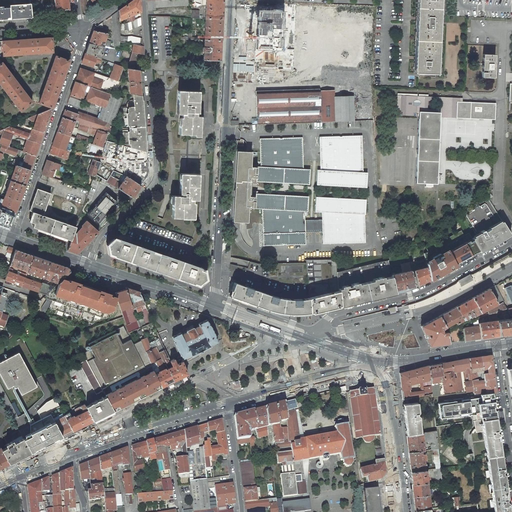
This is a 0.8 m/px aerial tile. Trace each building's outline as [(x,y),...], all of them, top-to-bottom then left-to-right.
[(11,19),(32,17),(31,4),(30,0),(22,0),(23,4),(10,5),(10,7),(11,19)] [(54,0),(56,11),(69,9),(68,0),(54,0)] [(141,17),(139,0),(132,0),(118,11),(118,20),(127,17),(129,22),(135,20),(135,19),(141,17)] [(155,7),(188,5),(187,0),(160,0),(147,1),(148,10),(156,10),(155,7)] [(222,19),(223,0),(205,0),(206,5),(205,18),(222,19)] [(416,0),(413,73),(415,73),(436,73),(437,74),(439,0),(416,0)] [(0,8),(0,19),(11,19),(10,7),(3,8),(0,8)] [(280,50),(281,9),(257,9),(256,49),(280,50)] [(118,20),(118,11),(111,15),(114,48),(118,49),(120,42),(120,36),(119,30),(119,24),(118,20)] [(128,30),(141,24),(141,17),(135,20),(129,22),(127,24),(119,24),(119,30),(128,29),(128,30)] [(204,40),(222,40),(222,19),(205,18),(204,40)] [(103,29),(102,22),(95,27),(93,30),(89,43),(104,46),(108,47),(109,41),(105,40),(108,34),(108,31),(102,30),(103,29)] [(133,45),(143,46),(143,38),(131,37),(125,37),(120,36),(120,42),(133,45)] [(53,38),(2,41),(3,55),(52,52),(52,43),(53,43),(53,38)] [(218,61),(221,61),(222,40),(204,40),(204,47),(203,47),(203,51),(204,52),(203,60),(218,61)] [(104,46),(89,43),(86,49),(89,50),(87,54),(100,58),(104,46)] [(142,54),(144,55),(143,46),(133,45),(132,52),(142,54)] [(137,57),(141,57),(142,54),(132,52),(131,52),(126,68),(127,68),(133,69),(137,57)] [(95,61),(99,62),(100,58),(87,54),(85,53),(81,62),(93,66),(95,61)] [(482,77),(494,78),(495,54),(483,54),(482,77)] [(69,61),(55,56),(39,103),(52,108),(69,61)] [(233,60),(233,71),(242,72),(254,72),(255,61),(233,60)] [(0,84),(20,111),(32,102),(2,63),(0,63),(0,84)] [(110,78),(118,81),(123,67),(115,64),(110,78)] [(95,73),(80,68),(75,81),(87,86),(91,87),(99,90),(102,82),(93,78),(95,73)] [(133,94),(141,96),(139,71),(139,70),(133,69),(127,68),(129,94),(133,94)] [(233,71),(232,93),(232,98),(239,100),(241,99),(242,72),(233,71)] [(364,82),(373,82),(373,77),(365,76),(282,73),(282,85),(289,85),(289,83),(364,86),(364,82)] [(80,97),(82,98),(87,86),(75,81),(71,95),(79,98),(80,97)] [(85,117),(65,110),(62,117),(75,121),(78,123),(98,129),(107,133),(110,133),(123,98),(99,90),(91,87),(86,101),(103,107),(98,119),(86,115),(85,117)] [(321,122),(354,121),(354,96),(335,96),(335,90),(320,91),(320,89),(256,91),(257,124),(321,122)] [(199,91),(178,90),(177,105),(179,105),(179,114),(182,114),(182,117),(180,117),(179,134),(194,135),(194,136),(200,137),(200,125),(201,116),(197,116),(197,113),(198,113),(199,91)] [(142,100),(142,96),(141,96),(133,94),(133,100),(131,101),(129,102),(127,104),(127,105),(126,107),(121,108),(123,145),(129,147),(139,150),(146,152),(146,147),(142,100)] [(354,96),(354,121),(373,120),(372,100),(373,95),(354,95),(354,96)] [(83,102),(70,97),(68,103),(80,108),(83,102)] [(456,118),(495,119),(495,103),(457,102),(456,118)] [(40,144),(52,108),(39,114),(29,118),(35,124),(33,129),(32,132),(29,131),(28,132),(25,131),(24,132),(8,127),(5,128),(4,128),(4,129),(3,131),(12,134),(27,139),(40,144)] [(416,183),(437,184),(440,113),(419,112),(416,183)] [(57,131),(70,136),(75,121),(62,117),(57,131)] [(97,133),(98,129),(78,123),(76,128),(94,135),(95,132),(97,133)] [(8,146),(12,134),(3,131),(4,129),(1,130),(0,130),(0,133),(2,134),(0,140),(0,143),(2,144),(8,146)] [(92,144),(104,148),(106,145),(103,144),(107,133),(98,129),(97,133),(92,144)] [(52,146),(65,150),(70,136),(57,131),(52,146)] [(320,170),(317,170),(317,184),(317,185),(340,186),(341,184),(346,184),(345,186),(346,186),(366,187),(367,172),(363,172),(362,135),(342,136),(342,137),(339,137),(339,136),(319,137),(320,161),(320,170)] [(257,166),(257,167),(256,181),(283,183),(283,181),(288,181),(288,183),(289,183),(309,184),(310,169),(303,169),(303,162),(302,137),(282,138),(280,139),(280,138),(260,139),(261,167),(257,166)] [(35,155),(40,144),(27,139),(23,151),(27,153),(35,155)] [(102,155),(124,163),(126,156),(129,147),(123,145),(107,141),(106,145),(104,148),(102,155)] [(0,149),(0,150),(15,155),(17,149),(8,146),(2,144),(0,149)] [(69,152),(67,151),(65,150),(52,146),(49,152),(66,159),(69,152)] [(129,147),(126,156),(136,159),(139,150),(129,147)] [(146,152),(139,150),(136,159),(136,160),(147,164),(149,153),(146,152)] [(234,193),(233,221),(247,222),(248,207),(255,208),(255,193),(251,192),(251,196),(249,196),(250,178),(252,178),(252,182),(256,182),(256,181),(257,167),(251,167),(251,152),(236,151),(235,176),(234,193)] [(15,165),(30,170),(35,155),(27,153),(23,163),(14,159),(12,164),(15,165)] [(99,162),(95,174),(106,181),(111,170),(127,176),(141,185),(149,173),(124,163),(102,155),(99,162)] [(87,174),(94,177),(95,174),(99,162),(93,159),(87,174)] [(57,169),(58,169),(60,164),(47,160),(42,174),(47,176),(51,177),(54,168),(57,169)] [(25,185),(30,170),(15,165),(12,164),(10,168),(14,170),(10,180),(25,185)] [(127,176),(111,170),(106,181),(106,182),(118,189),(133,198),(141,185),(127,176)] [(198,200),(199,174),(182,173),(182,182),(180,182),(179,194),(181,194),(181,196),(173,195),(173,203),(172,215),(177,216),(177,217),(182,218),(182,216),(194,216),(195,203),(193,203),(193,200),(198,200)] [(19,201),(25,185),(10,180),(9,184),(5,182),(4,186),(3,188),(7,189),(5,196),(11,198),(19,201)] [(66,239),(71,240),(76,227),(43,215),(50,193),(37,189),(29,210),(32,211),(34,212),(30,222),(34,223),(33,227),(37,228),(49,233),(50,233),(66,239)] [(98,223),(102,219),(101,219),(105,214),(106,214),(117,201),(106,192),(88,214),(98,223)] [(286,245),(306,244),(305,211),(308,211),(308,196),(285,195),(284,195),(284,197),(279,197),(279,195),(278,195),(255,193),(255,208),(262,209),(263,246),(283,245),(283,244),(286,244),(286,245)] [(321,212),(322,212),(323,244),(343,243),(345,243),(365,242),(365,218),(364,214),(365,214),(366,199),(342,198),(342,200),(337,200),(337,198),(335,198),(316,197),(315,212),(321,212)] [(0,226),(9,230),(14,215),(19,201),(11,198),(8,206),(12,207),(9,213),(0,210),(0,226)] [(475,233),(476,235),(481,232),(481,233),(474,237),(472,239),(473,239),(480,252),(502,240),(511,235),(502,221),(501,222),(490,229),(489,227),(498,222),(486,205),(485,203),(480,207),(476,201),(464,212),(477,232),(475,233)] [(82,226),(79,230),(76,227),(71,240),(67,250),(77,254),(98,232),(86,221),(81,226),(82,226)] [(443,240),(446,246),(464,236),(461,230),(443,240)] [(205,269),(185,262),(115,238),(108,245),(110,253),(114,255),(114,256),(193,283),(194,282),(199,284),(207,278),(206,271),(205,272),(205,269)] [(455,263),(456,265),(480,252),(473,239),(466,243),(473,254),(455,263)] [(430,280),(456,265),(455,263),(450,255),(449,252),(446,246),(440,249),(437,243),(427,248),(429,253),(424,254),(430,280)] [(450,255),(455,263),(473,254),(466,243),(449,252),(450,255)] [(5,256),(12,258),(15,249),(9,247),(5,256)] [(9,265),(28,271),(33,255),(15,249),(12,258),(9,265)] [(28,271),(27,272),(44,277),(50,261),(33,255),(28,271)] [(306,260),(309,298),(310,313),(312,312),(339,306),(341,305),(339,291),(339,289),(337,272),(336,259),(323,260),(306,260)] [(392,275),(388,260),(337,272),(339,289),(339,291),(341,305),(395,292),(393,280),(392,275)] [(414,271),(417,285),(430,280),(426,260),(423,261),(423,263),(411,266),(412,271),(414,271)] [(44,277),(58,283),(62,279),(63,279),(70,272),(68,268),(50,261),(44,277)] [(414,286),(411,270),(409,262),(401,264),(403,272),(392,275),(393,280),(395,292),(414,286)] [(9,267),(4,280),(22,286),(25,278),(26,274),(21,272),(20,276),(11,272),(12,269),(9,267)] [(459,282),(461,286),(472,280),(471,277),(469,275),(458,281),(459,282)] [(22,286),(39,292),(42,283),(25,278),(22,286)] [(67,280),(63,279),(62,279),(58,283),(54,287),(46,295),(43,297),(52,300),(49,308),(93,323),(96,321),(98,316),(105,319),(110,317),(116,297),(113,296),(111,297),(109,296),(110,294),(100,290),(99,292),(80,285),(81,284),(70,280),(69,282),(67,281),(67,280)] [(54,287),(42,282),(42,283),(39,292),(46,295),(54,287)] [(234,282),(231,290),(233,291),(232,293),(231,296),(271,310),(279,312),(286,313),(293,313),(306,313),(310,313),(309,298),(301,299),(292,299),(278,297),(275,296),(270,295),(249,287),(250,284),(246,283),(246,286),(234,282)] [(494,285),(489,288),(494,298),(499,295),(494,285)] [(147,325),(153,323),(140,292),(125,287),(126,289),(134,313),(141,310),(144,318),(147,325)] [(472,297),(480,312),(497,303),(494,298),(489,288),(472,297)] [(126,289),(115,292),(123,317),(128,332),(137,329),(139,328),(137,321),(134,313),(126,289)] [(503,302),(499,295),(494,298),(497,303),(497,305),(502,303),(503,302)] [(480,312),(472,297),(456,307),(463,319),(463,320),(470,316),(470,317),(473,315),(473,316),(480,312)] [(488,313),(489,314),(496,311),(500,310),(498,306),(488,311),(488,313)] [(439,316),(446,326),(455,321),(456,323),(463,319),(456,307),(439,316)] [(497,317),(500,335),(511,333),(511,307),(506,308),(500,310),(496,311),(497,314),(502,313),(502,314),(509,312),(510,312),(510,316),(511,316),(511,317),(511,318),(509,319),(508,314),(504,314),(505,319),(500,320),(499,317),(497,317)] [(479,326),(481,338),(500,335),(497,317),(497,314),(496,311),(489,314),(488,314),(488,316),(489,321),(479,323),(479,326)] [(429,345),(450,342),(447,331),(442,332),(441,329),(446,326),(439,316),(423,324),(421,325),(421,326),(429,345)] [(141,328),(147,325),(144,318),(137,321),(139,328),(141,328)] [(209,324),(206,319),(198,324),(199,326),(194,328),(192,327),(187,330),(186,332),(182,335),(180,333),(172,337),(174,342),(180,354),(181,354),(183,359),(191,355),(191,356),(206,348),(210,346),(210,345),(217,342),(218,341),(215,336),(216,336),(209,324)] [(83,353),(113,411),(116,409),(130,402),(157,389),(156,386),(161,384),(155,373),(151,363),(146,352),(141,340),(133,344),(131,340),(127,333),(123,326),(88,344),(90,347),(91,349),(83,353)] [(465,341),(481,338),(479,326),(463,328),(465,341)] [(144,339),(141,340),(146,352),(152,349),(150,345),(149,343),(147,338),(144,339)] [(171,367),(163,350),(159,341),(150,345),(152,349),(146,352),(151,363),(155,373),(161,384),(162,386),(187,374),(182,361),(181,359),(175,362),(174,359),(170,361),(172,366),(171,367)] [(18,352),(0,361),(0,375),(7,389),(13,385),(14,387),(15,388),(17,387),(21,394),(37,386),(18,352)] [(491,355),(481,356),(483,370),(484,380),(486,392),(486,393),(493,392),(496,392),(491,355)] [(481,356),(469,358),(474,389),(479,388),(478,381),(478,379),(478,377),(476,375),(476,371),(483,370),(481,356)] [(465,382),(466,391),(474,390),(474,389),(469,358),(429,365),(432,393),(432,396),(440,395),(439,381),(440,380),(439,375),(441,375),(444,393),(462,390),(460,377),(459,368),(463,367),(464,378),(469,378),(469,381),(465,382)] [(96,394),(103,391),(86,360),(80,363),(96,393),(96,394)] [(432,393),(429,365),(399,373),(403,399),(417,396),(432,393)] [(484,380),(478,381),(479,388),(474,389),(474,390),(474,393),(486,392),(484,380)] [(373,436),(380,435),(373,388),(362,390),(349,391),(356,439),(362,438),(362,439),(363,441),(365,442),(366,442),(368,443),(370,442),(372,440),(373,439),(373,438),(373,436)] [(30,419),(26,412),(25,409),(15,390),(12,390),(25,414),(28,420),(30,419)] [(493,392),(486,393),(489,414),(496,413),(494,401),(491,401),(491,398),(493,397),(493,392)] [(496,417),(496,413),(489,414),(486,393),(480,394),(481,397),(461,400),(462,402),(456,402),(456,401),(438,403),(440,418),(446,417),(446,419),(458,417),(458,416),(468,414),(468,415),(476,414),(476,413),(479,412),(479,414),(480,417),(481,417),(483,416),(483,419),(496,417)] [(106,396),(86,406),(93,421),(113,411),(106,396)] [(31,435),(23,439),(31,452),(62,436),(54,421),(49,412),(59,407),(55,398),(45,403),(38,410),(37,410),(41,419),(35,422),(33,418),(30,419),(28,420),(28,421),(32,429),(31,431),(32,432),(30,433),(31,435)] [(294,400),(285,402),(286,411),(297,408),(294,400)] [(272,426),(276,453),(292,451),(290,442),(288,442),(287,427),(280,428),(279,424),(279,423),(287,420),(286,411),(285,402),(284,402),(266,407),(268,426),(272,426)] [(418,402),(405,404),(405,408),(404,410),(406,429),(408,430),(408,435),(421,433),(419,417),(418,415),(417,415),(417,411),(418,411),(418,402)] [(74,415),(71,417),(69,412),(64,415),(73,431),(93,421),(86,406),(85,404),(83,404),(74,409),(76,412),(81,409),(81,408),(82,408),(84,412),(74,417),(74,415)] [(267,427),(268,426),(266,407),(253,410),(256,422),(254,422),(256,429),(258,438),(268,435),(267,427)] [(249,431),(256,429),(254,422),(256,422),(253,410),(234,416),(238,444),(249,442),(250,448),(254,447),(253,442),(254,441),(253,438),(253,437),(249,438),(248,433),(249,431)] [(299,440),(295,410),(287,420),(287,427),(288,442),(290,442),(292,451),(276,453),(277,463),(283,462),(293,461),(293,462),(302,460),(308,459),(322,457),(323,460),(328,459),(327,456),(340,454),(341,461),(343,460),(343,464),(347,466),(350,466),(353,463),(352,459),(354,458),(351,445),(348,428),(346,420),(342,420),(337,421),(333,422),(336,433),(304,439),(299,440)] [(298,410),(295,410),(299,440),(304,439),(298,410)] [(62,436),(73,431),(64,415),(54,421),(62,436)] [(498,430),(496,417),(483,419),(481,420),(482,426),(484,426),(485,432),(483,432),(486,451),(488,453),(488,457),(489,461),(487,462),(489,474),(491,474),(492,479),(490,480),(490,482),(492,484),(493,488),(493,492),(492,494),(492,497),(494,496),(495,502),(493,502),(494,511),(509,511),(508,503),(508,502),(508,501),(506,501),(506,499),(507,499),(507,498),(508,497),(504,475),(504,474),(503,474),(502,474),(502,472),(503,471),(504,470),(498,433),(497,432),(496,432),(496,430),(498,430)] [(222,419),(207,423),(208,432),(215,430),(216,433),(224,432),(222,419)] [(207,423),(197,426),(200,439),(203,438),(203,437),(203,436),(203,433),(208,432),(207,423)] [(197,426),(184,430),(185,441),(186,448),(190,448),(190,446),(199,443),(198,440),(200,439),(197,426)] [(9,463),(31,452),(23,439),(17,427),(12,429),(5,434),(3,435),(7,443),(5,444),(6,447),(2,449),(1,450),(9,463)] [(181,454),(181,458),(187,457),(187,451),(186,448),(185,441),(184,430),(166,436),(168,446),(170,445),(171,449),(173,448),(174,449),(181,447),(182,447),(183,454),(181,454)] [(438,449),(436,430),(421,433),(408,435),(407,435),(409,452),(421,451),(424,450),(423,439),(426,439),(426,440),(427,441),(431,441),(432,449),(434,449),(438,449)] [(226,454),(227,450),(224,432),(216,433),(218,445),(212,446),(210,447),(211,455),(223,453),(223,455),(226,454)] [(162,437),(153,439),(156,451),(156,454),(165,451),(164,447),(162,437)] [(153,439),(146,442),(149,456),(150,460),(157,459),(156,454),(156,451),(153,439)] [(204,443),(205,447),(203,447),(205,463),(206,468),(210,467),(209,459),(211,459),(211,457),(211,455),(210,447),(210,444),(209,439),(207,440),(207,442),(204,443)] [(146,442),(138,444),(142,458),(149,456),(146,442)] [(138,444),(131,446),(134,472),(135,472),(135,478),(146,475),(145,470),(142,458),(138,444)] [(0,467),(9,463),(1,450),(2,449),(0,447),(0,467)] [(199,448),(200,451),(196,451),(198,464),(205,463),(203,447),(199,448)] [(383,460),(381,447),(375,448),(377,458),(375,458),(376,461),(383,460)] [(112,471),(115,470),(114,465),(117,463),(122,462),(122,465),(124,465),(129,464),(127,448),(110,454),(112,471)] [(169,470),(165,451),(156,454),(157,459),(161,479),(162,485),(164,492),(173,491),(169,470)] [(421,451),(409,452),(411,471),(425,470),(425,465),(426,465),(426,463),(422,464),(422,460),(426,459),(425,454),(422,454),(421,451)] [(473,453),(466,454),(466,458),(471,457),(472,462),(474,461),(473,453)] [(110,454),(99,458),(100,471),(101,475),(102,475),(102,473),(105,473),(104,469),(110,468),(110,471),(112,471),(110,454)] [(181,458),(176,458),(178,474),(189,473),(189,465),(188,457),(187,457),(181,458)] [(99,458),(79,466),(80,480),(90,479),(89,474),(92,473),(100,471),(99,458)] [(367,477),(368,482),(376,480),(381,479),(385,473),(383,460),(376,461),(375,461),(376,465),(360,469),(362,478),(367,477)] [(240,463),(243,485),(251,484),(255,483),(252,461),(240,463)] [(304,481),(303,467),(298,467),(298,464),(283,466),(281,466),(282,474),(280,475),(283,496),(306,494),(304,481)] [(191,465),(189,465),(189,473),(190,481),(193,509),(193,511),(210,509),(207,479),(193,481),(191,465)] [(441,480),(440,468),(436,468),(433,469),(435,481),(437,480),(441,480)] [(115,470),(112,471),(114,489),(114,494),(116,510),(116,511),(124,511),(124,506),(122,507),(120,495),(118,494),(116,471),(118,471),(117,469),(115,470)] [(425,470),(411,471),(412,483),(426,482),(426,477),(428,477),(428,475),(426,475),(425,470)] [(132,494),(130,473),(123,474),(123,475),(124,478),(124,479),(123,479),(123,482),(124,482),(126,494),(132,494)] [(102,489),(102,486),(101,476),(97,476),(98,486),(90,487),(90,491),(87,491),(87,492),(88,500),(100,499),(100,498),(104,498),(105,511),(106,511),(105,511),(112,511),(116,510),(114,494),(110,494),(103,494),(102,489)] [(233,483),(230,484),(224,484),(220,485),(219,477),(207,478),(207,479),(210,509),(217,506),(226,505),(233,504),(235,504),(235,499),(233,488),(233,483)] [(43,492),(41,480),(34,483),(38,511),(45,511),(45,509),(44,497),(41,497),(41,492),(43,492)] [(412,483),(414,497),(429,495),(429,489),(428,487),(428,482),(426,482),(412,483)] [(38,511),(34,483),(27,485),(30,511),(38,511)] [(243,485),(245,501),(257,500),(256,493),(256,488),(256,487),(251,488),(251,484),(243,485)] [(380,511),(377,486),(360,491),(362,511),(380,511)] [(70,506),(69,500),(69,490),(65,490),(65,492),(63,492),(64,502),(60,502),(59,502),(59,506),(61,507),(61,508),(70,506)] [(144,493),(137,494),(138,502),(174,499),(173,491),(164,492),(157,492),(151,493),(149,493),(144,493)] [(53,495),(44,495),(44,497),(45,509),(59,506),(59,502),(60,502),(60,495),(53,495)] [(429,495),(414,497),(415,510),(430,508),(431,508),(429,495)] [(460,497),(451,497),(451,506),(460,505),(460,497)] [(257,500),(245,501),(246,509),(269,506),(268,499),(257,500)] [(70,506),(61,508),(61,511),(69,511),(70,511),(76,511),(80,511),(79,504),(75,504),(74,500),(69,500),(70,506)] [(305,501),(282,504),(283,511),(295,511),(306,511),(305,501)]
